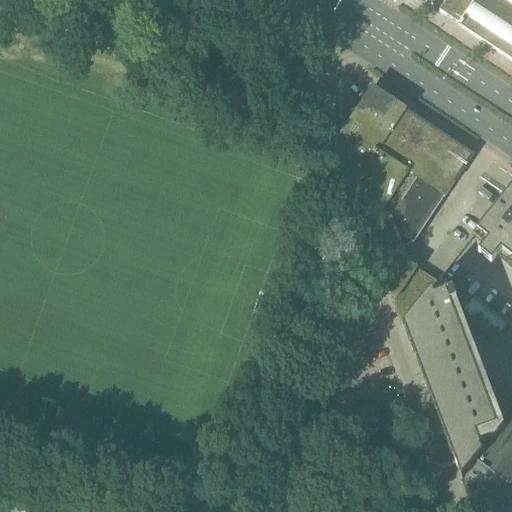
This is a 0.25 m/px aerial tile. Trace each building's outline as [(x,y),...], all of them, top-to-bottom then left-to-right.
[(511,0),(448,0),(440,13),(460,26),(458,27),(511,62),(511,0)] [(407,262),(401,249),(414,244),(444,198),(472,157),(405,112),(406,111),(393,102),(392,103),(373,90),(360,110),(359,110),(335,144),(403,326),(437,283),(406,263),(407,262)] [(479,255),(492,266),(501,254),(511,262),(511,190),(477,234),(488,243),(479,255)] [(442,278),(437,283),(403,326),(462,480),(483,453),(476,435),(497,428),(453,312),(452,312),(449,304),(457,302),(452,290),(450,284),(442,278)] [(314,302),(318,288),(307,285),(303,299),(314,302)] [(474,298),(463,311),(496,339),(507,325),(474,298)] [(301,407),(293,438),(371,457),(382,411),(350,403),(346,418),(301,407)] [(511,418),(476,463),(509,486),(511,482),(511,418)]
